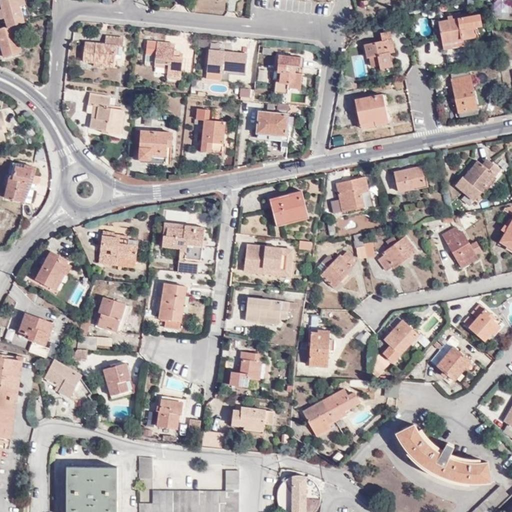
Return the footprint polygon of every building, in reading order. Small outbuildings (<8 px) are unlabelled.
[(11,27),(21,24),(18,11),(25,8),(22,0),(4,0),(0,1),(0,21),(3,21),(5,29),(11,27)] [(441,46),(451,45),(473,40),(471,32),(481,30),(477,15),(461,18),(462,21),(437,27),(441,46)] [(5,29),(0,30),(0,54),(1,59),(18,54),(11,27),(5,29)] [(379,72),(390,70),(388,52),(391,52),(388,33),(380,35),(381,43),(362,47),(364,59),(366,59),(368,70),(379,69),(379,72)] [(94,73),(113,74),(115,53),(122,53),(122,42),(103,40),(102,50),(82,48),(80,69),(94,70),(94,73)] [(170,47),(142,44),(140,57),(150,58),(149,67),(163,68),(162,80),(174,81),(177,60),(169,59),(170,47)] [(452,53),(451,45),(441,46),(443,55),(452,53)] [(241,78),(243,57),(205,53),(203,74),(241,78)] [(300,69),(300,61),(274,59),(273,75),(265,74),(264,82),(272,82),(271,95),(275,95),(283,96),(284,92),(288,92),(297,93),(298,77),(290,76),(291,69),(300,69)] [(455,115),(475,111),(470,81),(450,84),(455,115)] [(240,97),(251,97),(251,88),(240,88),(240,97)] [(84,108),(89,109),(104,110),(106,110),(106,99),(85,97),(84,108)] [(352,103),(357,127),(385,121),(380,98),(352,103)] [(287,115),(288,106),(277,106),(276,114),(287,115)] [(89,109),(84,108),(83,110),(90,111),(87,132),(101,134),(101,137),(115,139),(120,113),(104,110),(89,109)] [(477,120),(475,111),(455,115),(457,122),(477,120)] [(285,131),(286,117),(258,114),(257,137),(270,138),(284,139),(285,131)] [(294,118),(286,117),(285,131),(293,131),(294,118)] [(198,154),(209,155),(210,146),(222,147),(224,125),(202,123),(198,154)] [(137,162),(149,163),(150,157),(163,158),(165,136),(140,133),(137,162)] [(284,139),(270,138),(269,146),(284,147),(284,139)] [(459,202),(465,208),(499,174),(486,161),(481,167),(477,163),(453,188),(463,197),(459,202)] [(6,178),(3,201),(28,205),(32,187),(28,185),(31,167),(21,166),(21,171),(12,170),(11,179),(6,178)] [(392,176),(395,195),(410,192),(410,189),(422,187),(419,170),(392,176)] [(337,204),(339,216),(369,210),(367,199),(361,200),(360,198),(365,197),(362,181),(334,186),(337,204)] [(265,203),(270,225),(298,219),(293,197),(265,203)] [(330,218),(339,216),(337,204),(329,205),(330,218)] [(511,218),(497,245),(511,254),(511,218)] [(322,221),(325,238),(331,236),(329,221),(322,221)] [(183,233),(182,229),(162,227),(160,238),(165,238),(165,231),(183,233)] [(202,232),(182,229),(183,233),(165,231),(165,238),(160,238),(159,249),(182,252),(181,262),(198,264),(202,232)] [(441,236),(456,265),(478,255),(473,244),(466,247),(460,234),(457,235),(454,229),(441,236)] [(96,268),(112,271),(113,262),(125,264),(125,261),(130,262),(134,263),(135,251),(127,249),(127,242),(117,240),(116,243),(111,243),(111,238),(101,237),(96,268)] [(384,242),(390,250),(398,244),(391,237),(384,242)] [(363,256),(364,260),(374,256),(368,241),(358,244),(363,256)] [(398,244),(390,250),(381,255),(383,257),(375,262),(383,274),(414,255),(405,241),(398,244)] [(363,256),(358,244),(350,246),(355,259),(363,256)] [(311,255),(312,248),(304,246),(304,254),(311,255)] [(244,253),(241,270),(277,276),(277,279),(282,280),(284,260),(288,260),(288,254),(252,249),(251,253),(244,253)] [(317,279),(332,291),(350,270),(348,267),(353,262),(341,253),(333,260),(325,254),(314,269),(320,275),(317,279)] [(26,282),(50,294),(64,267),(46,258),(38,271),(34,268),(26,282)] [(113,262),(112,271),(128,273),(130,262),(125,261),(125,264),(113,262)] [(161,332),(176,334),(182,292),(163,289),(157,323),(162,323),(161,332)] [(94,332),(113,338),(122,310),(99,303),(94,319),(98,320),(94,332)] [(243,304),(241,326),(273,329),(274,323),(283,323),(284,309),(243,304)] [(490,323),(492,320),(481,311),(467,329),(483,343),(487,337),(489,339),(497,329),(490,323)] [(91,314),(84,312),(80,322),(75,341),(83,342),(86,330),(91,314)] [(19,316),(11,336),(37,346),(45,325),(19,316)] [(375,353),(387,365),(415,338),(397,321),(385,332),(389,337),(383,342),(376,343),(375,353)] [(99,336),(97,344),(111,347),(112,339),(99,336)] [(324,371),(326,336),(316,336),(315,339),(308,338),(308,347),(307,355),(307,356),(306,368),(306,370),(324,371)] [(92,351),(93,343),(75,342),(73,350),(92,351)] [(25,346),(23,352),(47,361),(49,361),(53,350),(44,346),(40,352),(25,346)] [(297,355),(307,355),(308,347),(297,346),(297,355)] [(449,348),(432,368),(450,383),(467,363),(449,348)] [(294,368),(306,368),(307,356),(295,355),(294,368)] [(79,364),(81,356),(74,356),(68,363),(79,364)] [(369,364),(379,373),(385,366),(375,357),(369,364)] [(229,380),(227,393),(244,395),(246,387),(258,388),(260,368),(255,368),(256,359),(236,358),(236,367),(240,367),(239,380),(229,380)] [(0,440),(2,441),(13,361),(0,359),(0,440)] [(13,361),(2,441),(7,442),(18,361),(13,361)] [(78,378),(61,369),(51,363),(42,380),(53,386),(50,392),(67,399),(78,378)] [(100,375),(107,403),(125,398),(123,387),(129,385),(124,368),(100,375)] [(380,400),(393,401),(394,383),(381,382),(380,400)] [(339,394),(301,417),(312,441),(326,433),(324,430),(342,419),(341,416),(356,408),(350,398),(344,402),(339,394)] [(499,433),(511,441),(511,440),(511,402),(500,423),(503,425),(499,433)] [(158,404),(154,430),(175,433),(177,418),(181,418),(182,407),(158,404)] [(237,416),(229,416),(228,431),(257,434),(258,429),(267,429),(267,416),(239,412),(237,416)] [(185,420),(184,435),(195,436),(196,421),(185,420)] [(299,424),(286,423),(286,435),(299,437),(299,424)] [(415,432),(411,426),(392,438),(404,453),(402,457),(428,475),(463,490),(464,488),(486,489),(484,469),(478,469),(478,466),(461,464),(446,457),(450,450),(444,444),(438,453),(428,446),(418,431),(415,432)] [(225,435),(206,432),(202,450),(224,451),(225,435)] [(128,478),(147,479),(147,459),(129,459),(128,478)] [(56,511),(110,511),(111,467),(57,466),(56,511)] [(129,500),(129,511),(230,511),(231,470),(216,470),(215,490),(144,490),(143,500),(129,500)] [(279,511),(309,511),(307,478),(277,480),(279,511)] [(492,511),(500,506),(505,499),(495,488),(469,511),(492,511)]
